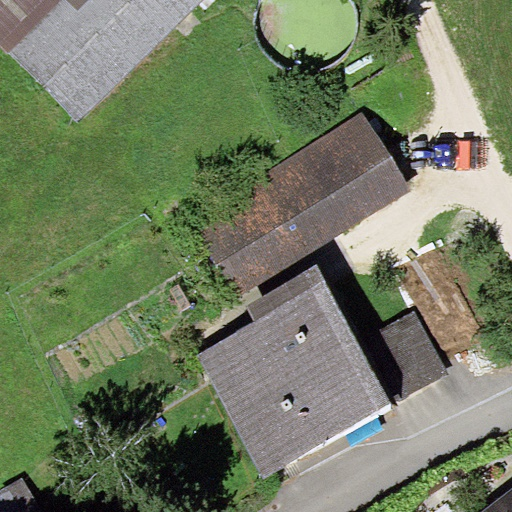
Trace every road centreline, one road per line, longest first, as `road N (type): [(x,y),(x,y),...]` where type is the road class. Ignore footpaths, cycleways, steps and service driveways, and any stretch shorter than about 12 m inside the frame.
road 1 (unknown): [(511,217),(411,0)]
road 2 (residential): [(511,417),(474,426),(322,511)]
